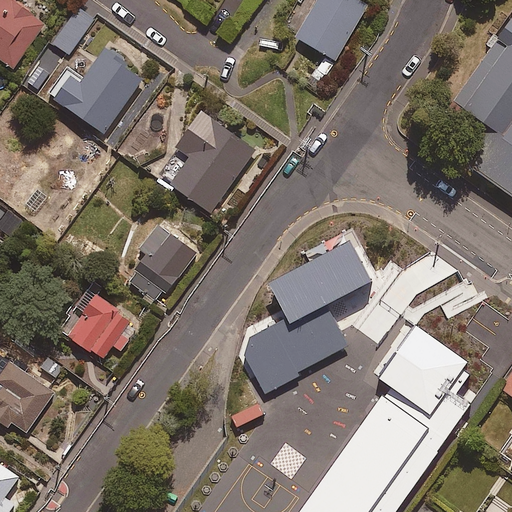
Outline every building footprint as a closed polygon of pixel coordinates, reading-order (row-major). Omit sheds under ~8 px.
[(46,24),(17,4),(19,0),(0,0),(0,58),(14,69),(46,24)] [(368,6),(357,0),(320,0),(298,38),(335,60),(368,6)] [(96,19),(79,8),(54,44),(71,56),(96,19)] [(511,32),(460,107),(498,133),(477,163),(511,187),(511,32)] [(145,80),(107,53),(84,84),(75,77),(58,101),(105,135),(145,80)] [(258,150),(207,115),(181,151),(193,160),(174,187),(213,214),(258,150)] [(23,222),(8,214),(0,228),(0,229),(14,237),(23,222)] [(131,283),(157,302),(164,292),(167,294),(197,254),(161,227),(142,253),(150,258),(131,283)] [(244,355),(265,393),(300,376),(298,372),(349,346),(327,304),(372,281),(350,240),(268,283),(286,317),(249,337),(244,355)] [(139,325),(91,292),(63,333),(104,361),(114,347),(121,351),(139,325)] [(511,324),(511,318),(498,310),(488,326),(505,336),(511,324)] [(394,511),(470,404),(457,393),(470,375),(462,369),(468,362),(416,325),(379,378),(391,388),(384,396),(382,395),(298,511),(394,511)] [(65,366),(49,356),(41,367),(57,378),(65,366)] [(55,395),(13,365),(0,384),(0,423),(9,430),(14,423),(28,433),(55,395)] [(511,374),(501,390),(511,397),(511,374)] [(22,477),(0,461),(0,511),(9,511),(15,505),(6,499),(22,477)]
